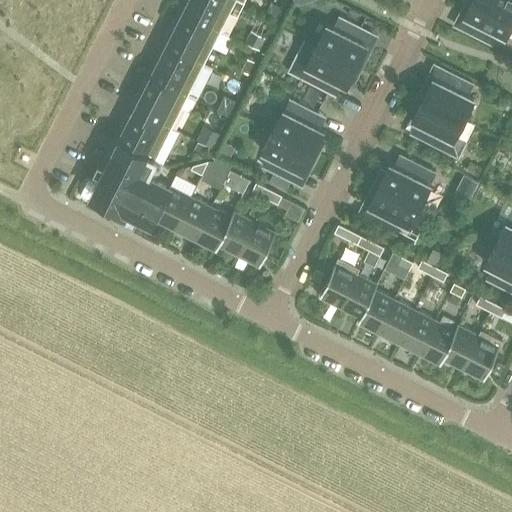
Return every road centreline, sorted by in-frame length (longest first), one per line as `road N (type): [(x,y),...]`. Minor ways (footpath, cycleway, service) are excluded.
road 1 (residential): [(269,319),(27,196),(127,0)]
road 2 (residential): [(430,0),(269,319)]
road 3 (residential): [(493,432),(269,319)]
